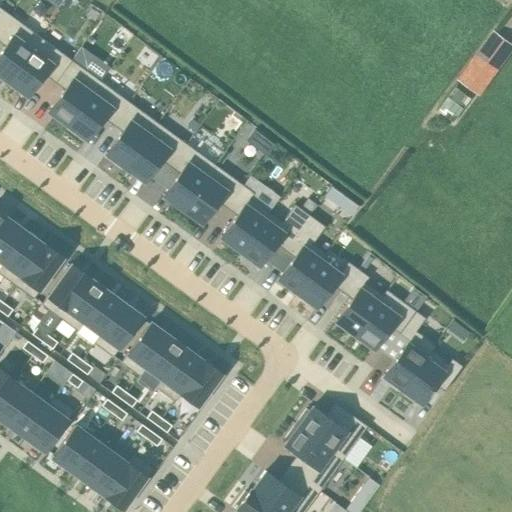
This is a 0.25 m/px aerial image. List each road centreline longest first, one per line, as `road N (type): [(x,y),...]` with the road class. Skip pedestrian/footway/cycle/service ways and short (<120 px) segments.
road 1 (residential): [(284,354),(0,150)]
road 2 (residential): [(174,511),(284,354)]
road 3 (residential): [(404,437),(284,354)]
